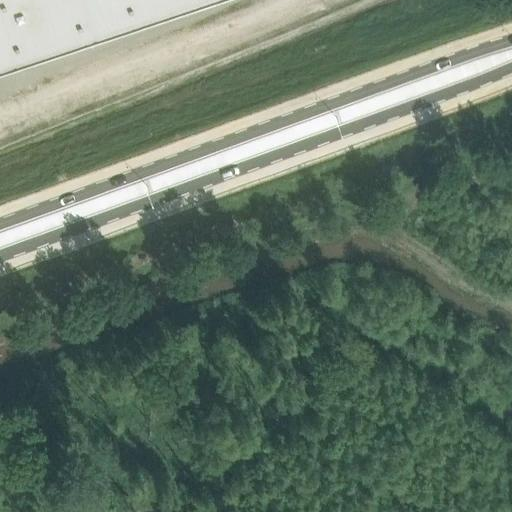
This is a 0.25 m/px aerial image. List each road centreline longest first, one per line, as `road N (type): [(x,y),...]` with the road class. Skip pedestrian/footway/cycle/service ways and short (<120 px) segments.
road 1 (primary): [(0,260),(511,66)]
road 2 (primary): [(511,46),(0,226)]
